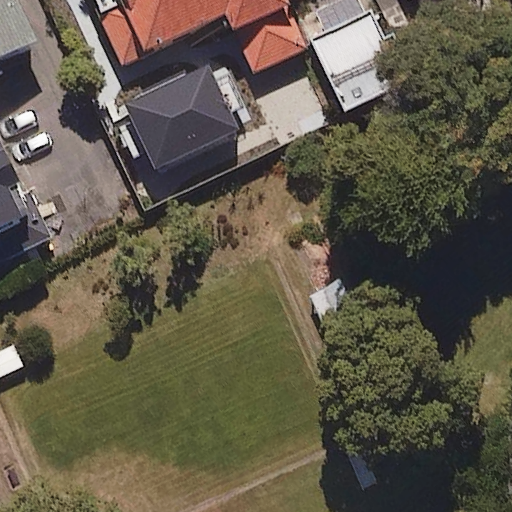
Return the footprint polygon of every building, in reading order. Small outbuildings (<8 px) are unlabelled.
[(0,0),(0,73),(42,53),(16,0),(0,0)] [(309,54),(284,0),(124,0),(132,18),(108,29),(128,73),(232,26),(256,78),(309,54)] [(415,82),(384,17),(316,50),(347,115),(415,82)] [(208,177),(191,137),(167,148),(185,187),(208,177)] [(0,249),(37,233),(0,147),(0,249)] [(380,322),(362,281),(314,301),(331,342),(380,322)] [(0,382),(30,363),(15,339),(0,348),(0,382)]
